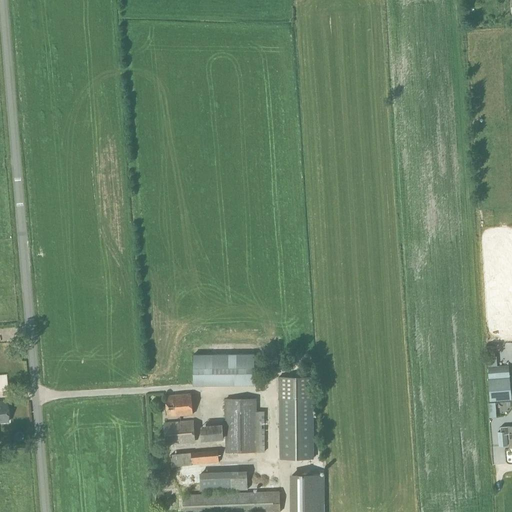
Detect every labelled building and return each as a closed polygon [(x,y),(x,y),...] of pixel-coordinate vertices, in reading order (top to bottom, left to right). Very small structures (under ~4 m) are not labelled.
[(194,353),(194,383),(255,383),(255,353),(194,353)] [(508,366),(487,367),(489,402),(511,401),(508,366)] [(280,458),(314,458),(313,378),(280,378),(280,458)] [(168,416),(192,414),(191,394),(166,396),(168,416)] [(255,412),(255,399),(225,399),(225,452),(265,452),(264,412),(255,412)] [(166,443),(194,441),(192,421),(165,423),(166,443)] [(201,441),(222,439),(221,425),(200,427),(201,441)] [(511,426),(501,427),(501,431),(498,432),(499,445),(509,444),(509,447),(511,446),(511,426)] [(170,466),(192,465),(219,462),(218,449),(169,453),(170,466)] [(324,511),(324,475),(294,475),(294,511),(324,511)] [(279,511),(279,493),(183,496),(183,511),(279,511)]
